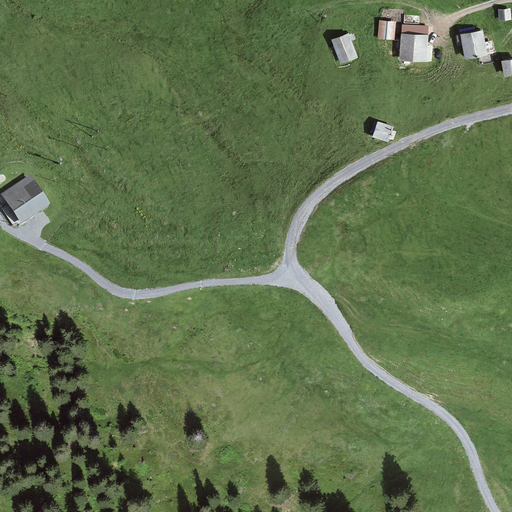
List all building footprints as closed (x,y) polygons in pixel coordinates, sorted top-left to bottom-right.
[(499,9),(499,21),(511,21),(511,15),(511,9),(499,9)] [(381,22),(379,35),(393,36),(394,23),(381,22)] [(403,39),(401,57),(414,58),(415,60),(418,60),(419,58),(430,59),(431,46),(425,46),(427,26),(404,25),(403,35),(401,34),(400,39),(403,39)] [(461,36),(465,60),(488,56),(484,32),(461,36)] [(332,40),(341,65),(359,59),(349,33),(332,40)] [(511,60),(503,62),(505,77),(511,75),(511,60)] [(378,122),(374,136),(389,141),(394,127),(378,122)] [(0,196),(20,226),(50,207),(30,177),(0,196)]
